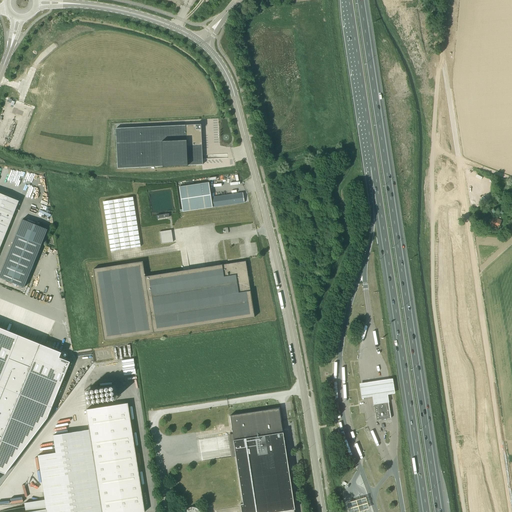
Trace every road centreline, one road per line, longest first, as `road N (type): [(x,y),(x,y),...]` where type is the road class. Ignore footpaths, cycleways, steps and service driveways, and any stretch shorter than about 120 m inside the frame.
road 1 (track): [(464,511),(433,312),(438,84),(402,0)]
road 2 (unclassified): [(511,511),(439,38),(445,0)]
road 3 (motorway): [(440,511),(362,0)]
road 4 (tertiary): [(321,511),(268,230),(229,81),(205,46)]
road 5 (motorway): [(378,208),(425,511)]
road 6 (motorway): [(346,0),(378,208)]
road 7 (tertiary): [(198,40),(135,14),(66,4)]
